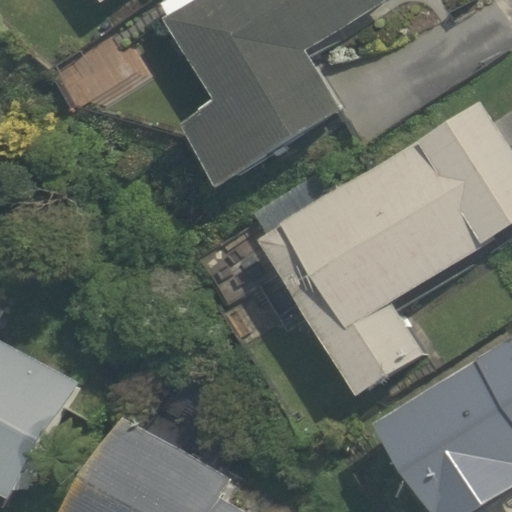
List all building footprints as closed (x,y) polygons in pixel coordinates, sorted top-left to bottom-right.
[(110,0),(127,23),(159,0),(110,0)] [(183,0),(174,6),(244,117),(214,136),(262,210),(382,134),(339,66),(416,17),(405,0),(183,0)] [(140,93),(115,43),(59,72),(84,121),(140,93)] [(511,260),(511,134),(491,104),(278,250),(398,426),(460,383),(419,324),(511,260)] [(0,494),(32,511),(36,511),(100,394),(0,340),(0,494)] [(511,347),(494,360),(511,386),(511,347)] [(398,426),(456,511),(511,511),(511,386),(494,360),(460,383),(398,426)] [(243,511),(253,496),(147,434),(101,511),(243,511)]
